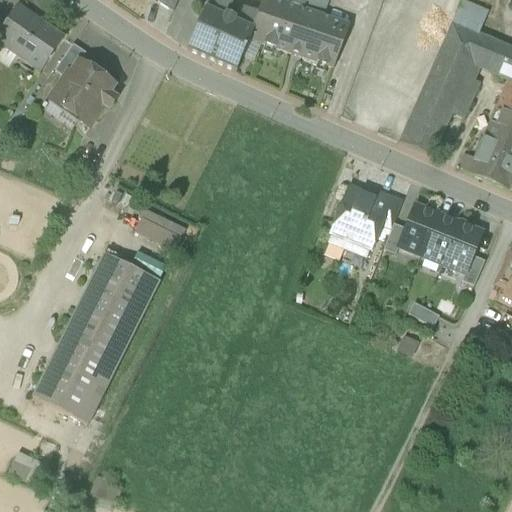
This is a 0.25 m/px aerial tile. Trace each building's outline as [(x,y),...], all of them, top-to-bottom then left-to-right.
[(163,0),(163,1),(162,0),(157,6),(172,17),(178,0),(163,0)] [(283,0),(281,6),(322,21),(329,0),(210,0),(205,14),(226,23),(229,21),(236,0),(283,0)] [(333,72),(348,30),(322,21),(281,6),(263,0),(257,17),(251,34),(253,35),(250,43),(333,72)] [(405,0),(380,60),(404,70),(433,0),(405,0)] [(510,196),(511,189),(511,52),(475,37),(485,15),(461,5),(398,148),(431,162),(451,118),(463,123),(479,87),(467,81),(473,68),(508,83),(474,163),(464,158),(457,174),(510,196)] [(16,59),(40,75),(62,42),(17,11),(6,27),(0,35),(0,44),(18,57),(16,59)] [(253,35),(251,34),(257,17),(243,11),(237,28),(226,23),(205,14),(204,13),(186,55),(235,76),(250,43),(253,35)] [(78,67),(85,57),(72,49),(54,75),(64,82),(68,76),(70,78),(78,67)] [(112,90),(78,67),(70,78),(68,76),(64,82),(50,103),(79,123),(82,119),(92,126),(103,110),(105,112),(110,111),(113,105),(113,101),(107,97),(112,90)] [(379,230),(391,202),(376,196),(372,205),(359,200),(361,197),(347,191),(333,227),(335,228),(327,246),(367,261),(379,230)] [(379,230),(390,235),(392,229),(402,206),(391,202),(379,230)] [(419,261),(436,220),(437,218),(425,213),(425,215),(413,211),(404,234),(397,252),(398,252),(419,261)] [(174,256),(185,233),(145,214),(134,237),(174,256)] [(19,220),(10,219),(9,227),(17,229),(19,220)] [(442,270),(458,228),(436,220),(419,261),(442,270)] [(472,261),(481,238),(470,233),(471,232),(459,227),(458,228),(442,270),(464,279),(465,279),(472,261)] [(397,252),(404,234),(392,229),(390,235),(382,255),(394,260),(398,252),(397,252)] [(131,261),(160,275),(168,260),(139,246),(131,261)] [(88,429),(160,286),(103,258),(31,401),(88,429)] [(507,293),(511,282),(511,261),(508,259),(495,287),(507,293)] [(473,291),(484,266),(472,261),(465,279),(464,279),(461,286),(473,291)] [(511,282),(507,293),(503,299),(511,303),(511,282)] [(439,320),(413,307),(407,319),(432,332),(439,320)] [(37,493),(47,470),(17,456),(6,479),(37,493)] [(113,511),(122,490),(96,479),(86,506),(101,511),(113,511)]
